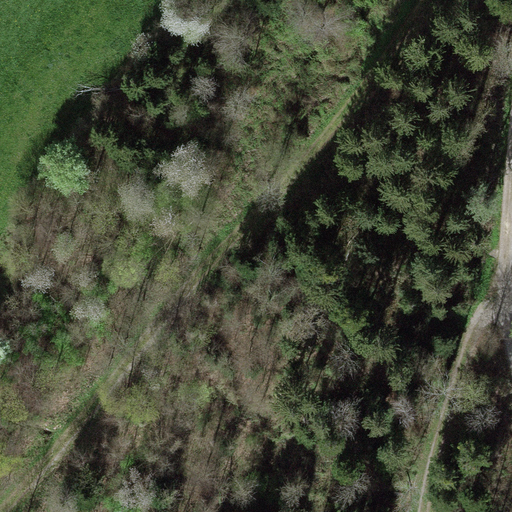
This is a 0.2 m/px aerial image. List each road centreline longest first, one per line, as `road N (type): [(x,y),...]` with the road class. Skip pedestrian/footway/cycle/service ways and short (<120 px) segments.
road 1 (track): [(422,0),(214,256),(0,500)]
road 2 (track): [(499,284),(461,369),(424,511)]
road 3 (track): [(511,347),(499,284),(511,150)]
